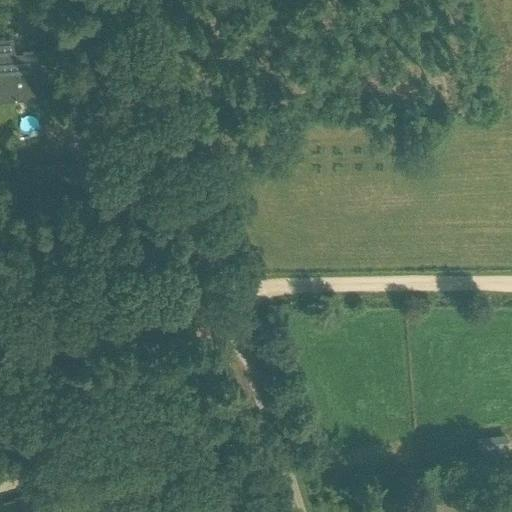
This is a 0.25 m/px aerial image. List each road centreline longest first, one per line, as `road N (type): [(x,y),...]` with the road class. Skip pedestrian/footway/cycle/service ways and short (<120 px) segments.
road 1 (unclassified): [(297,511),(138,0)]
road 2 (track): [(230,293),(511,284)]
road 3 (track): [(0,311),(230,293)]
